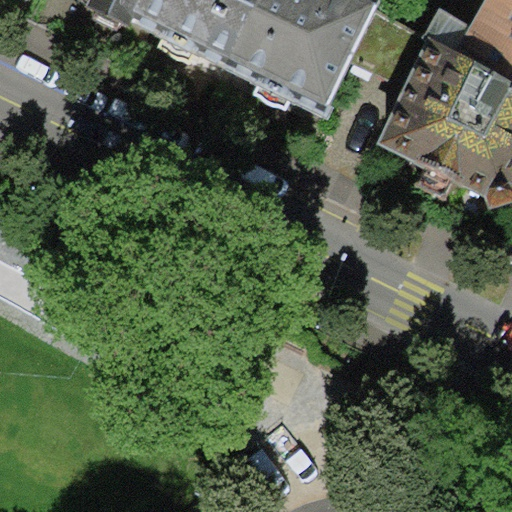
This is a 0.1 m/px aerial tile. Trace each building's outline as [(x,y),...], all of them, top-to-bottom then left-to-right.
[(125,25),(127,26),(140,0),(73,0),(79,3),(88,7),(86,10),(92,13),(88,24),(111,35),(119,25),(124,28),(125,25)] [(140,0),(127,26),(159,43),(154,53),(159,56),(162,59),(166,62),(174,65),(179,66),(185,68),(190,58),(223,73),(258,0),(140,0)] [(317,119),(344,66),(369,16),(373,7),(358,0),(258,0),(223,73),(255,89),(249,100),(255,102),(258,106),(261,107),(264,109),(269,111),(275,112),(280,115),(285,104),(317,119)] [(511,6),(501,0),(490,0),(469,37),(434,17),(419,45),(428,50),(511,98),(511,6)] [(415,43),(369,16),(344,66),(387,88),(396,84),(415,43)] [(511,181),(511,98),(428,50),(380,149),(414,166),(413,169),(421,173),(413,188),(410,189),(412,193),(414,192),(425,198),(436,203),(437,206),(441,204),(440,202),(448,186),(456,190),(457,187),(485,201),(488,210),(508,204),(505,194),(511,181)]
